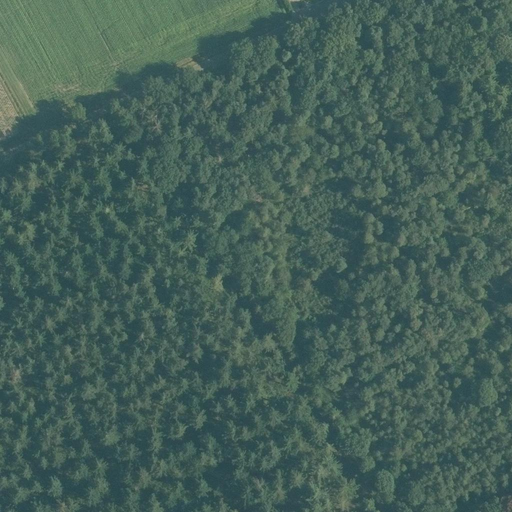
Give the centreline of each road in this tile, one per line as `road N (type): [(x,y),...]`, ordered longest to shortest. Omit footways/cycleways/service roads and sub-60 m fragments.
road 1 (track): [(133,105),(190,204),(405,511)]
road 2 (unclassified): [(0,162),(368,0)]
road 3 (track): [(450,0),(511,116)]
